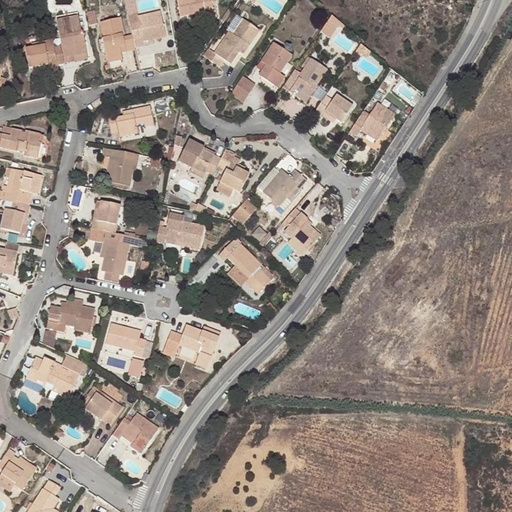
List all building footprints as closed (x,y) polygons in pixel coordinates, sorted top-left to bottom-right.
[(123,0),(128,17),(137,15),(133,0),(123,0)] [(183,0),(177,1),(180,18),(204,14),(205,20),(217,18),(213,0),(183,0)] [(228,10),(220,20),(223,22),(230,11),(228,10)] [(97,24),(94,11),(87,13),(90,26),(97,24)] [(135,48),(142,47),(142,43),(153,40),(166,38),(160,13),(138,18),(136,19),(139,31),(131,32),(132,37),(135,48)] [(128,17),(131,32),(139,31),(136,19),(138,18),(137,15),(128,17)] [(226,30),(230,33),(234,36),(244,21),(236,16),(226,30)] [(332,16),(320,33),(330,39),(338,27),(342,29),(344,26),(332,16)] [(65,59),(87,54),(83,33),(82,33),(78,17),(57,21),(60,40),(62,46),(54,48),(56,58),(58,66),(66,64),(66,63),(65,59)] [(135,48),(132,37),(123,39),(122,36),(124,35),(120,19),(100,24),(104,39),(102,40),(107,64),(122,61),(120,51),(125,50),(125,52),(135,50),(135,48)] [(225,62),(230,66),(239,53),(245,45),(248,48),(259,32),(244,21),(234,36),(230,33),(215,54),(209,50),(204,58),(220,69),(225,62)] [(53,41),(54,48),(62,46),(60,40),(53,41)] [(53,41),(32,45),(32,48),(25,50),(30,69),(48,66),(49,65),(48,60),(56,58),(54,48),(53,41)] [(266,66),(262,72),(259,77),(277,89),(284,78),(279,75),(292,57),(273,44),(260,63),(266,66)] [(248,48),(245,45),(239,53),(243,56),(248,48)] [(370,53),(361,45),(354,55),(358,57),(360,54),(367,58),(370,53)] [(88,58),(87,54),(65,59),(66,63),(88,58)] [(48,60),(49,65),(48,66),(50,72),(59,71),(58,66),(56,58),(48,60)] [(291,92),(289,94),(300,101),(309,87),(310,88),(313,84),(317,87),(327,71),(311,60),(301,75),(295,71),(284,87),(291,92)] [(256,69),(262,72),(266,66),(260,63),(256,69)] [(241,77),(238,82),(250,91),(254,86),(241,77)] [(230,95),(242,103),(250,91),(238,82),(230,95)] [(310,88),(309,87),(300,101),(305,104),(317,87),(313,84),(310,88)] [(325,97),(315,112),(331,123),(334,120),(341,125),(353,108),(335,97),(332,102),(325,97)] [(168,103),(167,98),(153,102),(154,107),(168,103)] [(368,133),(378,140),(379,140),(394,116),(377,105),(365,124),(359,120),(350,133),(357,137),(360,132),(367,136),(368,133)] [(116,118),(115,115),(107,117),(111,135),(119,133),(120,138),(138,134),(136,125),(144,123),(145,128),(154,126),(150,107),(132,111),(133,115),(123,117),(116,118)] [(4,129),(2,135),(10,137),(12,130),(12,129),(6,128),(5,129),(4,129)] [(21,137),(22,133),(22,132),(12,130),(10,137),(2,135),(0,134),(0,148),(16,152),(17,151),(25,154),(25,157),(38,160),(42,144),(39,144),(41,136),(26,132),(25,134),(25,138),(21,137)] [(376,142),(378,140),(368,133),(367,136),(376,142)] [(192,169),(205,176),(207,173),(212,176),(220,160),(203,151),(204,149),(189,142),(178,163),(192,169)] [(158,159),(172,162),(175,148),(171,148),(169,156),(159,154),(158,159)] [(125,153),(104,149),(103,157),(110,159),(113,159),(123,160),(125,153)] [(108,183),(129,188),(132,173),(134,162),(137,163),(139,156),(125,153),(123,160),(113,159),(110,173),(108,183)] [(224,154),(216,171),(223,174),(225,172),(226,172),(217,190),(230,197),(233,191),(240,194),(249,176),(243,173),(236,169),(238,166),(240,162),(224,154)] [(4,186),(3,192),(10,193),(16,170),(12,169),(8,187),(4,186)] [(203,181),(205,176),(192,169),(189,173),(203,181)] [(10,193),(3,192),(1,200),(5,201),(13,203),(17,204),(20,191),(38,195),(42,177),(16,170),(10,193)] [(263,193),(279,207),(298,185),(302,189),(307,182),(295,172),(289,178),(282,172),(263,193)] [(298,185),(279,207),(284,212),(304,190),(302,189),(298,185)] [(5,210),(11,212),(13,203),(5,201),(3,210),(5,210)] [(246,202),(233,216),(243,226),(256,211),(246,202)] [(22,227),(22,225),(27,226),(31,207),(17,204),(13,203),(11,212),(5,210),(1,229),(20,234),(22,227)] [(99,212),(96,211),(92,230),(106,233),(115,234),(121,207),(101,203),(99,212)] [(192,204),(189,212),(194,213),(197,206),(192,204)] [(288,229),(284,234),(291,240),(293,238),(309,251),(321,237),(305,224),(308,221),(295,210),(283,224),(288,229)] [(185,213),(184,219),(183,223),(192,225),(194,215),(185,213)] [(163,229),(159,228),(156,243),(166,245),(166,244),(167,241),(199,249),(204,228),(192,225),(183,223),(184,219),(172,216),(168,230),(163,229)] [(253,236),(265,244),(272,235),(259,226),(253,236)] [(115,234),(106,233),(104,240),(108,241),(105,259),(102,272),(123,277),(130,245),(131,238),(115,234)] [(309,251),(293,238),(291,240),(306,254),(309,251)] [(100,258),(105,259),(108,241),(104,240),(100,258)] [(199,252),(199,249),(167,241),(166,244),(199,252)] [(7,243),(5,251),(18,254),(20,246),(7,243)] [(232,244),(219,257),(224,262),(227,258),(241,272),(247,279),(244,282),(258,295),(271,282),(259,270),(262,267),(240,245),(237,248),(232,244)] [(0,273),(13,277),(18,254),(5,251),(0,249),(0,273)] [(204,254),(198,260),(202,263),(208,257),(204,254)] [(244,282),(247,279),(241,272),(238,276),(244,282)] [(64,287),(54,292),(55,295),(69,298),(71,288),(64,287)] [(74,331),(90,334),(95,311),(62,304),(58,324),(74,327),(74,331)] [(16,310),(10,312),(13,320),(20,317),(16,310)] [(146,342),(139,339),(141,332),(112,324),(106,345),(135,353),(134,356),(142,358),(146,342)] [(183,336),(179,346),(199,354),(195,366),(207,370),(220,334),(203,328),(202,332),(197,330),(186,326),(183,336)] [(183,336),(171,331),(162,355),(174,359),(179,346),(183,336)] [(37,357),(26,378),(45,387),(47,383),(35,377),(43,360),(37,357)] [(133,357),(129,375),(142,378),(146,360),(133,357)] [(60,374),(53,371),(54,367),(55,366),(43,360),(35,377),(47,383),(54,386),(53,388),(70,396),(78,379),(61,371),(60,374)] [(68,400),(70,396),(53,388),(51,391),(68,400)] [(86,409),(96,394),(96,395),(99,391),(94,388),(87,397),(88,398),(81,407),(86,409)] [(104,395),(99,391),(96,395),(104,400),(106,397),(104,395)] [(86,409),(85,410),(101,421),(102,421),(110,426),(123,408),(106,397),(104,400),(96,395),(96,394),(86,409)] [(113,435),(119,440),(122,437),(124,434),(135,442),(133,445),(131,447),(141,454),(159,430),(137,415),(133,420),(130,424),(125,419),(113,435)] [(127,415),(125,419),(130,424),(133,420),(127,415)] [(58,429),(55,435),(60,438),(64,433),(58,429)] [(135,442),(124,434),(122,437),(133,445),(135,442)] [(22,491),(35,471),(18,460),(14,457),(15,454),(9,450),(2,461),(8,465),(4,471),(1,476),(15,485),(22,491)] [(20,458),(18,460),(35,471),(37,469),(20,458)] [(0,478),(13,487),(15,485),(1,476),(0,476),(0,478)] [(54,497),(60,488),(49,481),(43,489),(54,497)] [(54,497),(43,489),(38,497),(34,503),(27,511),(53,511),(54,511),(51,509),(58,500),(54,497)]
